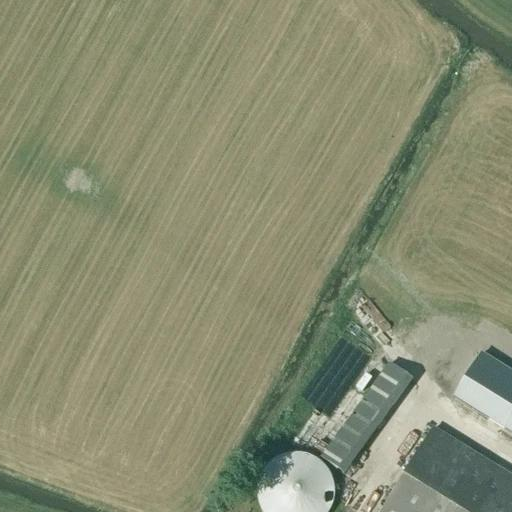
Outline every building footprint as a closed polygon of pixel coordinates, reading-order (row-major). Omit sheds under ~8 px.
[(511,376),(475,353),(449,395),(497,425),(511,434),(511,376)] [(388,366),(320,459),(343,476),(412,383),(388,366)] [(500,432),(469,413),(463,423),(494,442),(500,432)] [(511,511),(511,479),(433,431),(382,511),(511,511)] [(315,461),(309,458),(303,456),(297,455),(290,456),(284,457),(278,459),(272,463),(268,467),(263,472),(260,477),(258,483),(256,489),(256,496),(257,502),(259,508),(260,511),(329,511),(330,511),(332,506),(334,499),(334,493),(333,486),(331,480),(329,475),(325,469),(320,465),(315,461)]
